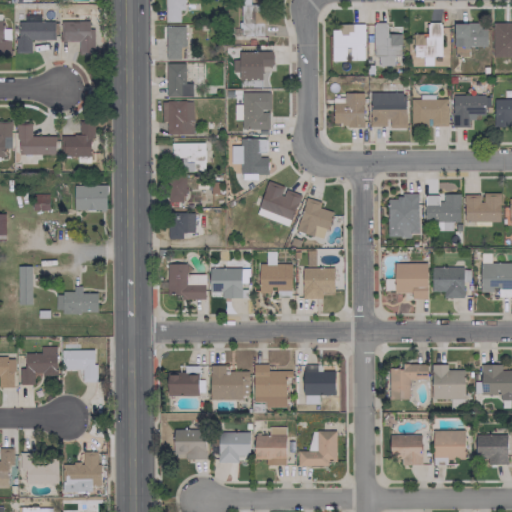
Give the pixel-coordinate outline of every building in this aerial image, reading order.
[(182,0),(163,0),(164,21),(178,21),(178,9),(183,9),(182,0)] [(263,36),(262,4),(239,4),(239,36),(263,36)] [(1,19),(0,18),(0,52),(9,53),(8,28),(1,28),(1,19)] [(53,20),(15,21),(15,52),(30,52),(30,39),(53,39),(53,20)] [(92,21),(59,20),(59,40),(77,41),(77,54),(91,54),(92,21)] [(511,21),(491,22),(492,56),(511,55),(511,21)] [(399,33),(385,33),(386,22),(372,22),(371,56),(376,56),(376,66),(393,66),(393,56),(399,56),(399,33)] [(412,33),(411,56),(422,56),(422,65),(431,65),(431,56),(439,56),(440,22),(426,22),(426,33),(412,33)] [(485,46),(485,23),(453,22),(452,56),(466,56),(467,46),(485,46)] [(362,23),(338,24),(338,29),(330,29),(330,60),(344,60),(344,47),(363,47),(362,23)] [(183,25),(164,26),(164,58),(184,58),(183,25)] [(260,79),(260,65),(271,65),(270,51),(237,51),(237,59),(231,59),(231,72),(237,72),(237,79),(260,79)] [(183,62),(164,63),(165,96),(191,96),(191,82),(183,82),(183,62)] [(269,92),(240,91),(239,128),(267,129),(268,111),(269,92)] [(403,91),(368,92),(369,126),(386,125),(386,127),(404,127),(403,91)] [(362,125),(362,92),(342,92),(342,102),(331,102),(331,125),(362,125)] [(451,94),(450,126),(467,126),(467,116),(483,116),(483,95),(451,94)] [(409,99),(409,127),(428,127),(428,125),(446,125),(445,98),(409,99)] [(511,98),(492,98),(492,126),(511,127),(511,124),(511,98)] [(160,121),(165,121),(165,133),(191,133),(191,100),(159,101),(160,121)] [(0,156),(2,157),(2,148),(9,148),(10,121),(0,120),(0,156)] [(54,136),(30,135),(30,123),(16,122),(16,153),(53,154),(54,136)] [(89,156),(89,138),(92,138),(93,122),(78,122),(78,135),(60,135),(59,155),(89,156)] [(264,138),(238,138),(238,145),(230,145),(230,163),(239,163),(239,178),(255,178),(255,174),(266,174),(266,154),(264,154),(264,138)] [(203,142),(170,142),(169,157),(181,157),(180,170),(203,170),(203,142)] [(183,175),(166,175),(166,201),(183,201),(183,175)] [(287,225),(298,194),(282,188),(283,186),(266,180),(254,214),(287,225)] [(72,184),(72,209),(104,210),(105,185),(72,184)] [(462,221),(498,222),(499,192),(480,192),(480,194),(462,194),(462,221)] [(458,193),(439,193),(439,195),(423,195),(423,221),(436,221),(436,230),(451,230),(451,221),(458,221),(458,193)] [(32,209),(47,208),(46,201),(42,201),(42,194),(31,194),(32,209)] [(416,195),(386,195),(386,237),(409,237),(409,233),(417,233),(416,195)] [(295,232),(324,238),(330,211),(318,208),(319,201),(302,197),(295,232)] [(192,211),(166,212),(167,238),(181,238),(181,232),(193,232),(192,211)] [(425,262),(392,263),(392,292),(410,292),(410,298),(425,298),(425,262)] [(510,262),(479,262),(478,291),(496,291),(496,296),(510,296),(510,262)] [(204,298),(203,273),(185,274),(184,263),(165,263),(165,293),(178,293),(179,298),(204,298)] [(257,263),(257,292),(273,292),(273,295),(289,296),(290,264),(257,263)] [(30,303),(30,265),(16,266),(16,304),(30,303)] [(239,266),(207,267),(208,291),(219,291),(220,297),(246,297),(245,288),(239,288),(239,266)] [(461,297),(461,266),(430,266),(430,291),(441,291),(441,297),(461,297)] [(301,298),(319,297),(319,290),(333,290),(332,267),(300,267),(301,298)] [(96,311),(96,292),(80,292),(80,286),(72,286),(72,292),(54,292),(55,312),(96,311)] [(23,353),(24,368),(17,368),(18,384),(33,383),(32,374),(55,374),(55,345),(39,346),(39,352),(23,353)] [(93,381),(93,349),(60,349),(60,368),(80,368),(81,381),(93,381)] [(0,386),(12,386),(12,356),(0,356),(0,386)] [(284,406),(284,376),(290,376),(290,370),(267,370),(266,363),(251,363),(252,401),(263,401),(263,406),(284,406)] [(430,398),(463,398),(462,369),(446,369),(446,363),(430,364),(430,398)] [(511,369),(500,369),(500,363),(479,364),(480,393),(498,393),(498,399),(511,399),(511,369)] [(247,370),(223,371),(223,364),(208,365),(209,398),(247,397),(247,370)] [(302,403),(317,402),(317,394),(333,394),(333,370),(316,371),(316,364),(302,365),(302,403)] [(425,364),(401,364),(400,368),(387,368),(387,398),(407,398),(407,378),(425,379),(425,364)] [(197,394),(196,365),(182,365),(182,372),(165,372),(166,394),(197,394)] [(252,458),(264,458),(264,464),(284,464),(284,426),(268,426),(268,435),(252,435),(252,458)] [(204,459),(204,429),(172,429),(171,458),(204,459)] [(463,458),(462,429),(430,429),(431,463),(444,463),(444,459),(463,458)] [(334,430),(315,430),(315,450),(295,450),(295,464),(326,465),(326,460),(334,460),(334,430)] [(216,461),(236,462),(236,455),(247,455),(248,432),(216,431),(216,461)] [(505,434),(474,433),(473,457),(488,458),(488,463),(505,464),(505,434)] [(419,434),(388,434),(388,457),(400,457),(400,464),(420,464),(419,434)] [(0,486),(7,486),(6,465),(12,464),(12,447),(0,447),(0,486)] [(56,483),(56,458),(35,458),(35,451),(19,452),(19,470),(24,470),(25,483),(56,483)] [(60,462),(61,491),(90,490),(90,485),(98,485),(97,451),(81,451),(82,462),(60,462)]
